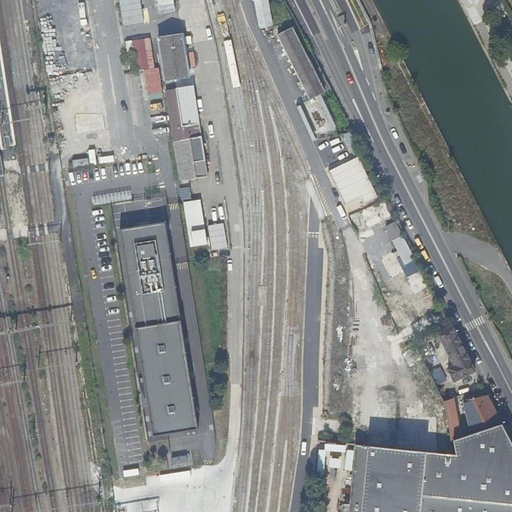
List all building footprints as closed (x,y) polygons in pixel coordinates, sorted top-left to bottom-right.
[(138,0),(116,0),(122,26),(143,21),(138,0)] [(151,0),(154,12),(173,10),(171,0),(151,0)] [(258,0),(256,0),(261,26),(272,24),(267,0),(258,0)] [(309,98),(329,87),(319,66),(313,70),(291,27),(277,35),(309,98)] [(189,74),(182,32),(157,36),(163,78),(189,74)] [(153,66),(149,37),(130,39),(133,71),(143,70),(146,96),(161,94),(157,66),(153,66)] [(193,85),(177,87),(191,176),(208,174),(193,85)] [(100,98),(72,102),(73,108),(77,107),(78,115),(67,117),(70,134),(105,128),(100,98)] [(200,199),(183,201),(188,247),(205,245),(200,199)] [(383,219),(376,204),(348,217),(355,232),(383,219)] [(394,219),(364,232),(371,247),(375,246),(378,254),(387,250),(384,243),(391,240),(402,265),(412,261),(394,219)] [(210,250),(226,248),(223,223),(207,225),(210,250)] [(122,232),(150,438),(195,432),(166,226),(122,232)] [(428,291),(416,297),(422,307),(433,301),(428,291)] [(385,305),(399,300),(397,294),(383,299),(385,305)] [(401,307),(390,313),(394,319),(404,313),(401,307)] [(437,354),(450,382),(473,372),(452,324),(432,333),(440,352),(437,354)] [(463,400),(471,432),(499,424),(492,408),(486,393),(463,400)] [(389,434),(391,397),(361,395),(358,442),(382,444),(382,434),(389,434)] [(444,399),(453,439),(459,436),(453,405),(455,404),(453,396),(444,399)] [(511,511),(511,450),(499,424),(471,432),(459,436),(453,439),(450,441),(452,451),(450,452),(316,440),(314,460),(353,463),(349,511),(511,511)]
